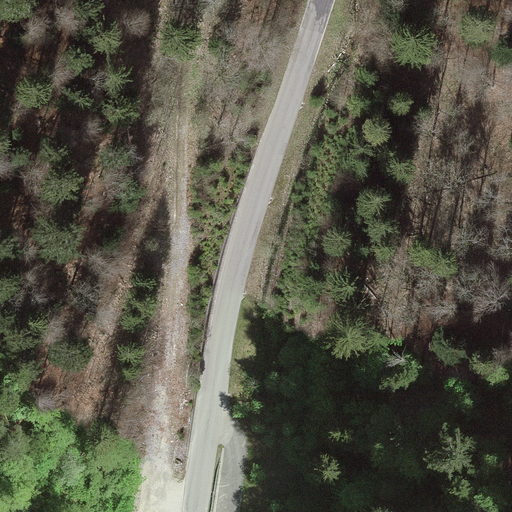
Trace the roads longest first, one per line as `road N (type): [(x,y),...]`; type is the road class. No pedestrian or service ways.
road 1 (unclassified): [(322,0),(237,278),(194,511)]
road 2 (track): [(188,0),(150,511)]
